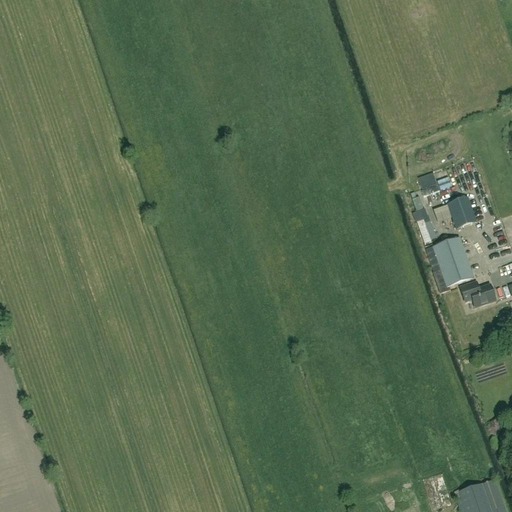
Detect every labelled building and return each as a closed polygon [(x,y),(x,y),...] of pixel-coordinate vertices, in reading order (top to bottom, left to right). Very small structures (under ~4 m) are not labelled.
[(407,198),(415,197),(413,183),(405,185),(407,198)] [(412,201),(416,213),(423,211),(419,198),(412,201)] [(447,207),(456,231),(476,224),(467,199),(447,207)] [(446,206),(433,211),(438,224),(451,219),(446,206)] [(481,207),(471,210),(475,222),(485,218),(481,207)] [(424,245),(431,243),(423,221),(416,224),(424,245)] [(448,288),(473,279),(459,239),(425,251),(433,273),(431,274),(439,296),(450,292),(448,288)] [(475,284),(460,289),(464,304),(472,301),(475,309),(495,303),(489,286),(478,290),(475,284)] [(467,304),(460,306),(462,314),(469,312),(467,304)] [(458,494),(461,501),(456,503),(459,511),(504,511),(493,481),(458,494)]
